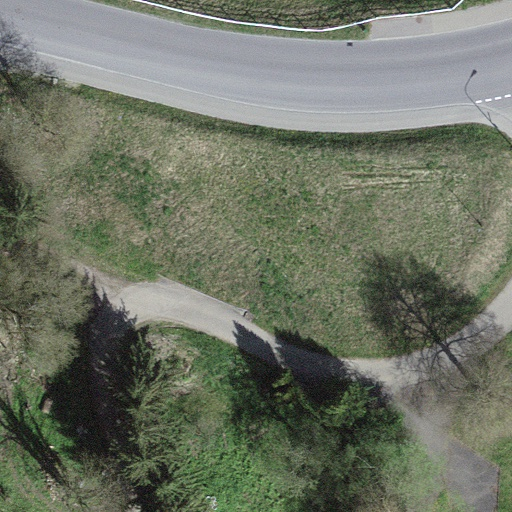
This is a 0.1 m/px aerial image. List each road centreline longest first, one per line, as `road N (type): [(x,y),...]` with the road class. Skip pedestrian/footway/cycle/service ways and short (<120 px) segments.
road 1 (unclassified): [(0,13),(324,78),(454,69),(511,56)]
road 2 (track): [(0,275),(179,315),(347,394),(405,391)]
road 3 (track): [(405,391),(511,305)]
road 4 (track): [(416,511),(405,391)]
